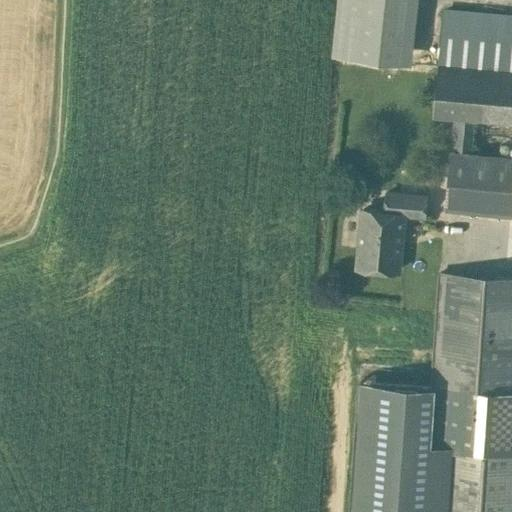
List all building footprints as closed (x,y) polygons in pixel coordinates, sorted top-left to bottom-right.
[(414,0),(341,0),(338,48),(410,54),(414,0)] [(511,10),(450,5),(441,114),(454,115),(447,200),(511,204),(511,153),(475,150),(478,115),(511,117),(511,10)] [(362,209),(357,264),(402,268),(406,213),(430,215),(432,190),(393,186),(391,211),(362,209)] [(511,275),(441,270),(433,383),(511,388),(511,275)] [(433,384),(363,379),(353,511),(511,511),(511,388),(433,383),(433,384)]
